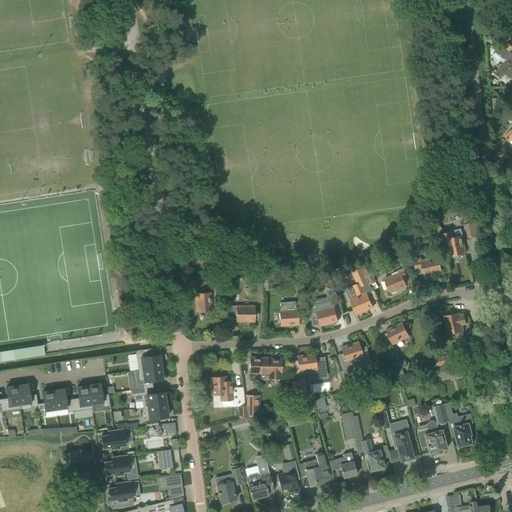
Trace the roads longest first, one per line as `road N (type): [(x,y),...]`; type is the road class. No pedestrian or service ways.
road 1 (residential): [(201,511),(178,347),(313,343),(470,291)]
road 2 (tertiary): [(324,511),(505,466)]
road 3 (unclassified): [(470,291),(505,466)]
